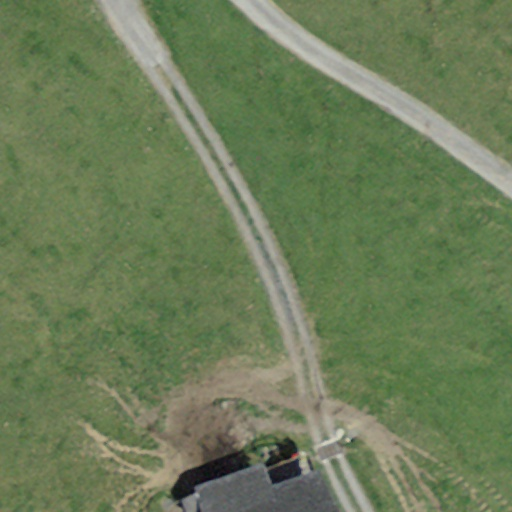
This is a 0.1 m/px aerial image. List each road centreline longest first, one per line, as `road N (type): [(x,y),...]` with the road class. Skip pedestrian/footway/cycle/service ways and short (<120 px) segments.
road 1 (track): [(376,511),(332,437),(303,333),(265,253),(150,65)]
road 2 (unclassified): [(511,183),(298,42),(252,0)]
